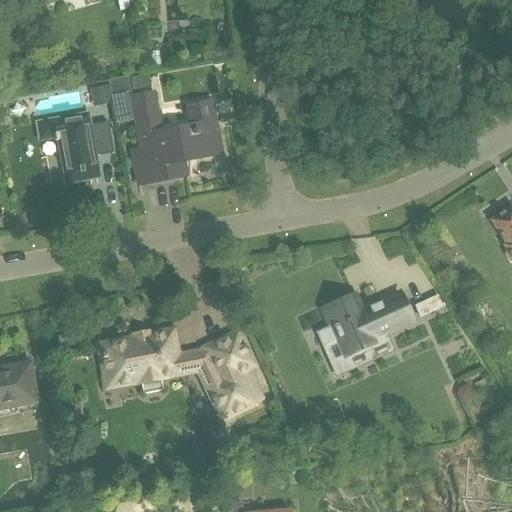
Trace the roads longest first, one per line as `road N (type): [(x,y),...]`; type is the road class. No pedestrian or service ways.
road 1 (residential): [(0,268),(281,217)]
road 2 (residential): [(281,217),(394,196),(511,128)]
road 3 (residential): [(281,217),(263,0)]
